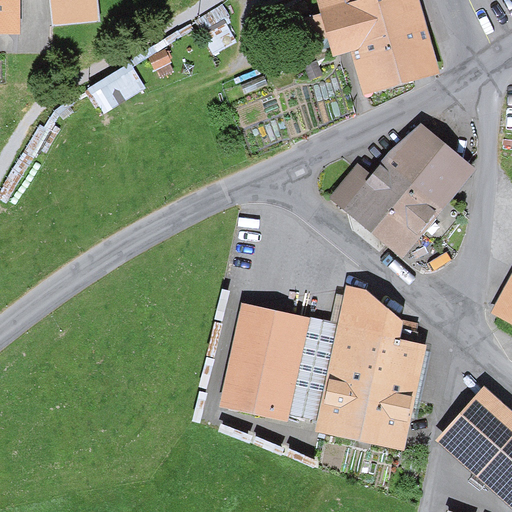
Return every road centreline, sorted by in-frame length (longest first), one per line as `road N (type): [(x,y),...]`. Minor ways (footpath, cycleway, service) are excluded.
road 1 (tertiary): [(266,173),(124,243),(0,332)]
road 2 (track): [(0,170),(51,96),(209,0)]
road 3 (residential): [(482,64),(483,209),(448,324)]
road 4 (tertiary): [(482,64),(266,173)]
road 5 (residential): [(448,324),(266,173)]
road 6 (unknown): [(448,324),(426,495),(473,511)]
